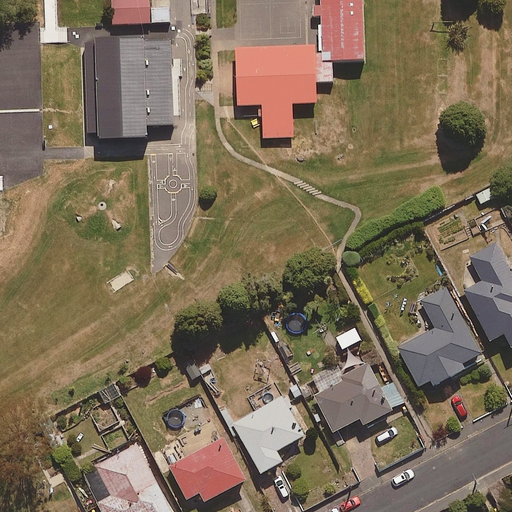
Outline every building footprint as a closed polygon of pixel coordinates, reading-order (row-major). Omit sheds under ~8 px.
[(152,0),(114,0),(116,28),(154,27),(152,0)] [(367,0),(323,0),(326,66),(369,64),(367,0)] [(174,44),(87,47),(90,137),(103,136),(103,145),(153,143),(152,130),(177,129),(174,44)] [(319,49),(239,52),(240,110),(265,110),(266,142),(297,141),(296,107),(321,106),(319,49)] [(16,132),(0,132),(0,176),(18,175),(16,132)] [(491,185),(475,194),(482,207),(498,198),(491,185)] [(511,273),(496,243),(470,257),(483,281),(465,291),(491,341),(504,333),(511,347),(511,273)] [(397,347),(418,387),(431,380),(433,385),(465,369),(462,364),(481,354),(446,287),(422,300),(436,327),(397,347)] [(381,389),(368,363),(342,376),(345,381),(315,396),(334,432),(360,419),(364,426),(404,405),(392,383),(381,389)] [(234,438),(239,435),(261,474),(282,462),(276,451),(304,436),(283,397),(233,424),(225,410),(220,413),(234,438)] [(246,480),(241,471),(249,466),(240,450),(232,455),(223,438),(170,467),(187,499),(200,492),(205,502),(246,480)] [(172,511),(139,444),(82,472),(102,511),(172,511)]
